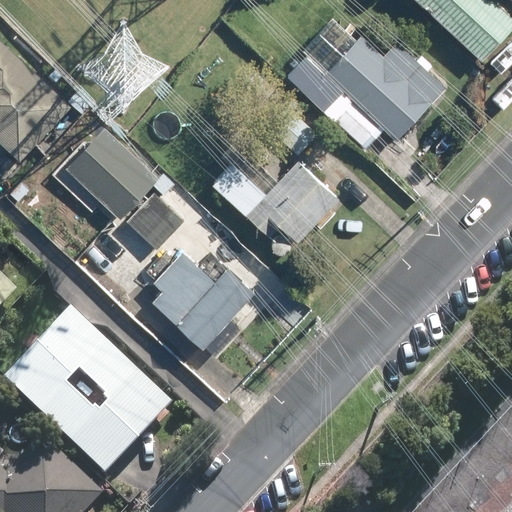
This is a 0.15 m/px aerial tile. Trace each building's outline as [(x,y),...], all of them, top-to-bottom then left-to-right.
[(511,21),(487,0),(407,0),(477,61),(511,21)] [(359,146),(377,127),(395,143),(430,104),(443,90),(391,43),(378,57),(357,37),(321,76),(303,96),(359,146)] [(0,144),(18,162),(69,109),(12,55),(0,42),(0,144)] [(511,111),(511,69),(510,70),(508,49),(493,50),(499,113),(511,111)] [(288,97),(263,125),(297,155),(322,127),(288,97)] [(91,212),(99,204),(115,221),(150,186),(94,130),(74,149),(51,172),(91,212)] [(216,157),(226,166),(208,185),(283,256),(340,197),(299,158),(290,167),(256,135),(241,150),(231,141),(216,157)] [(176,228),(156,209),(163,202),(152,191),(141,203),(123,222),(154,251),(176,228)] [(157,290),(146,302),(199,352),(204,347),(211,354),(235,328),(228,321),(246,302),(255,293),(232,271),(223,281),(179,239),(143,277),(157,290)] [(0,303),(12,291),(0,279),(0,303)] [(62,307),(0,375),(0,388),(97,477),(166,402),(62,307)] [(0,511),(81,511),(99,494),(67,463),(37,435),(0,474),(0,511)]
